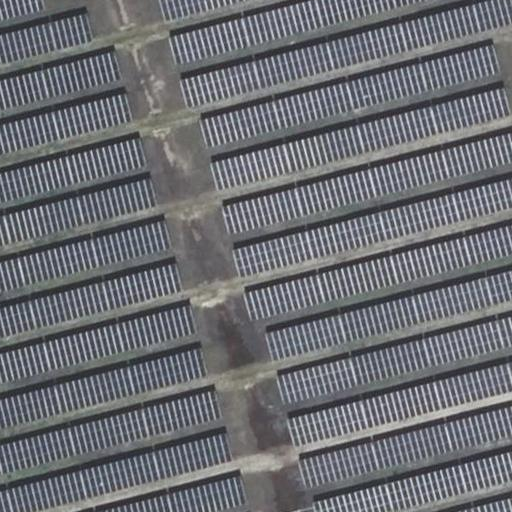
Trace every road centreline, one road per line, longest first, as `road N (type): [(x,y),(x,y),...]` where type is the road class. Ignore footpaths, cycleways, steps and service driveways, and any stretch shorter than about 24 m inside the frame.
road 1 (track): [(0,255),(511,123)]
road 2 (track): [(0,164),(511,34)]
road 3 (track): [(0,345),(511,215)]
road 4 (track): [(0,438),(511,308)]
road 5 (track): [(69,511),(511,400)]
road 6 (track): [(0,71),(280,0)]
